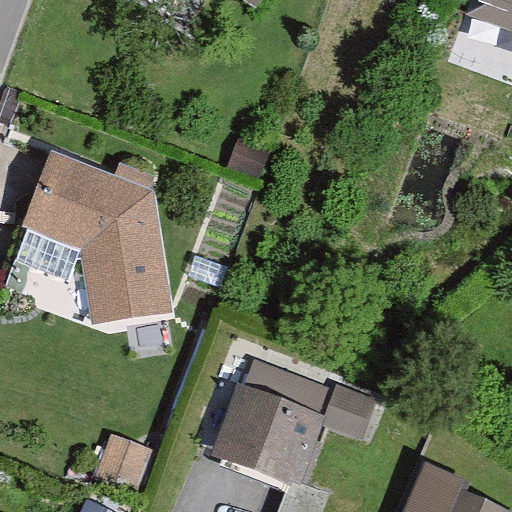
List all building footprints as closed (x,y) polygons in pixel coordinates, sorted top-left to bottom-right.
[(277,0),(229,0),(264,21),(277,0)] [(511,0),(498,0),(487,30),(511,39),(511,0)] [(162,194),(60,161),(35,240),(92,258),(98,330),(172,324),(162,194)] [(322,422),(364,439),(381,398),(338,381),(322,422)] [(321,411),(249,382),(218,460),(289,489),(321,411)] [(511,511),(511,507),(462,484),(449,511),(511,511)]
